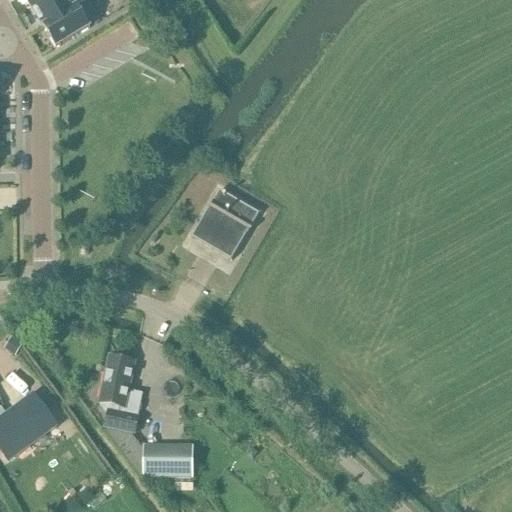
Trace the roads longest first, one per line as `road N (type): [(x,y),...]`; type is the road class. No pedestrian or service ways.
road 1 (residential): [(7,38),(37,95),(43,293)]
road 2 (unclassified): [(398,511),(205,334)]
road 3 (residential): [(205,334),(115,297),(43,293)]
